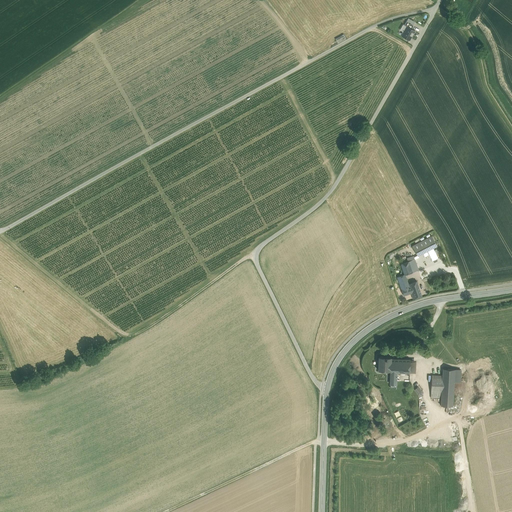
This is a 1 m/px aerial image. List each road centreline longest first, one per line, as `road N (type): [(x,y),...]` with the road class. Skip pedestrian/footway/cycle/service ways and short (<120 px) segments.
road 1 (unclassified): [(0,231),(375,24),(436,8)]
road 2 (track): [(327,390),(310,375),(255,253),(334,190),(436,8)]
road 3 (secondary): [(511,289),(415,306),(347,347),(327,390),(321,511)]
road 4 (track): [(165,511),(324,440)]
